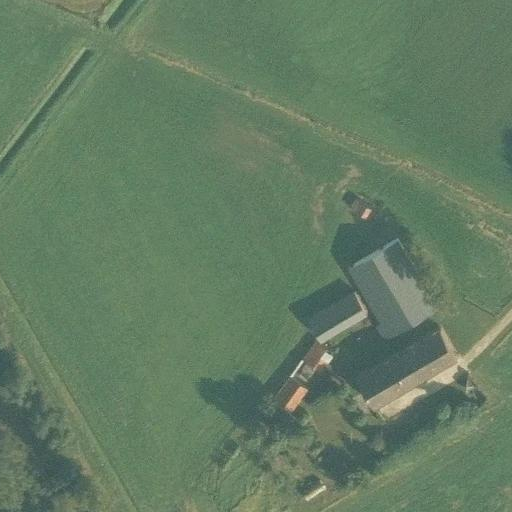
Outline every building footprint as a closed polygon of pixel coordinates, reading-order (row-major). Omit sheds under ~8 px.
[(390,335),(438,306),(397,237),(349,266),(390,335)] [(322,340),(368,313),(355,290),(308,317),(322,340)] [(375,405),(457,356),(441,328),(358,377),(375,405)] [(318,371),(332,350),(316,339),(302,359),(308,363),(300,374),(307,380),(316,369),(318,371)] [(290,409),(307,387),(291,375),(274,397),(290,409)]
